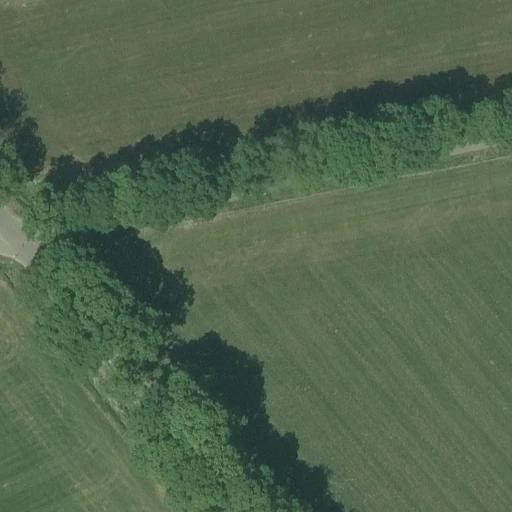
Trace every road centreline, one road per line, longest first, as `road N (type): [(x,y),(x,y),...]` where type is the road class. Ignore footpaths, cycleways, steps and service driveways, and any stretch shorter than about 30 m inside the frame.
road 1 (unclassified): [(17,239),(511,136)]
road 2 (tertiary): [(235,511),(17,239)]
